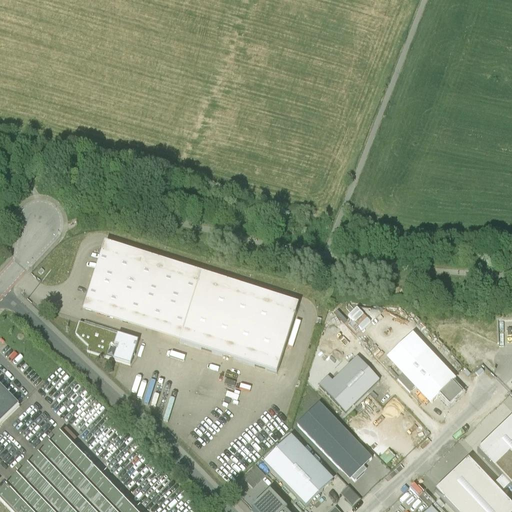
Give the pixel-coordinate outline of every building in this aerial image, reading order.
[(298,306),(105,244),(83,313),(276,374),(298,306)] [(138,341),(80,323),(76,335),(89,347),(87,352),(130,366),(138,341)] [(452,385),(412,343),(392,363),(403,375),(416,388),(432,404),(439,398),(452,385)] [(328,379),(319,388),(345,415),(379,382),(357,359),(332,384),(328,379)] [(410,394),(416,388),(403,375),(397,381),(410,394)] [(452,385),(439,398),(449,408),(462,396),(452,385)] [(0,386),(0,424),(19,407),(0,386)] [(319,406),(297,427),(350,481),(351,480),(354,483),(366,471),(363,468),(372,460),(319,406)] [(511,418),(477,453),(501,478),(493,487),(500,495),(509,487),(511,489),(511,418)] [(66,431),(0,493),(0,500),(11,511),(137,511),(73,445),(76,441),(66,431)] [(288,440),(264,464),(306,508),(326,489),(330,485),(288,440)] [(468,461),(435,493),(452,511),(511,511),(511,506),(500,495),(493,487),(468,461)] [(265,477),(255,467),(242,480),(252,490),(265,477)] [(348,488),(340,496),(353,509),(361,502),(348,488)] [(269,494),(251,511),(286,511),(287,511),(269,494)]
